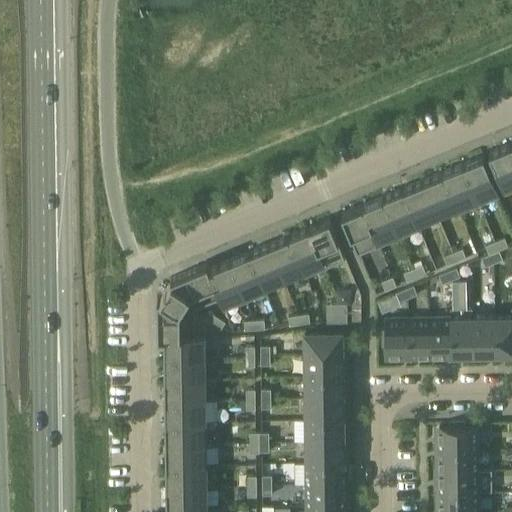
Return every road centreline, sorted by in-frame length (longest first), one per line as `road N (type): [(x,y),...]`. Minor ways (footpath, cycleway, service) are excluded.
road 1 (primary): [(53,511),(41,0)]
road 2 (residential): [(511,114),(138,271)]
road 3 (unclassified): [(138,271),(109,167),(107,0)]
road 4 (residential): [(383,511),(380,395),(511,392)]
road 5 (residential): [(138,271),(140,511)]
